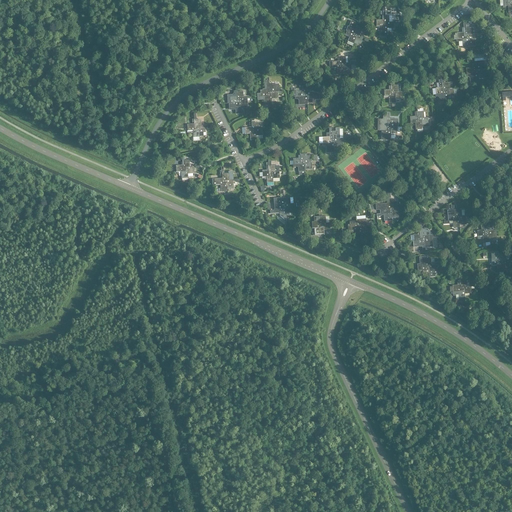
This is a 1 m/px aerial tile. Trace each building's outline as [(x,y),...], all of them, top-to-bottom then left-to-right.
[(347,31),(346,34),(346,35),(350,36),(354,38),(355,36),(353,35),(354,31),(356,28),(356,27),(357,24),(355,24),(354,26),(353,26),(352,27),(351,28),(348,27),(346,31),(347,31)] [(354,31),(353,35),(355,36),(356,34),(359,35),(361,30),(356,28),(354,31)] [(466,29),(464,29),(464,31),(464,33),(464,37),(466,37),(466,35),(474,34),(473,28),(466,29)] [(357,36),(354,44),(357,45),(358,43),(360,44),(361,43),(363,37),(359,35),(356,34),(355,36),(357,36)] [(474,34),(466,35),(466,37),(469,37),(469,42),(469,46),(473,46),(473,41),(475,41),(475,34),(474,34)] [(350,38),(348,42),(354,44),(357,36),(355,36),(354,38),(350,36),(350,38)] [(338,58),(337,58),(337,62),(338,62),(339,66),(341,66),(341,64),(346,63),(346,60),(344,60),(344,58),(338,58)] [(476,61),(472,62),(473,68),(473,72),(476,72),(475,70),(480,69),(484,69),(483,61),(476,62),(476,61)] [(341,64),(341,66),(343,66),(343,69),(343,74),(344,75),(344,74),(351,74),(351,65),(351,64),(349,64),(349,63),(350,63),(348,63),(346,63),(341,64)] [(480,69),(475,70),(476,72),(478,72),(478,78),(479,78),(480,79),(481,79),(482,78),(484,77),(484,70),(484,69),(480,69)] [(472,75),(470,75),(470,77),(470,81),(479,80),(479,79),(478,78),(478,72),(476,72),(476,74),(472,75)] [(261,94),(257,94),(257,100),(263,100),(263,97),(270,96),(269,94),(267,94),(267,90),(267,86),(266,81),(264,81),(265,90),(261,91),(261,94)] [(437,89),(436,89),(437,95),(439,95),(442,94),(446,94),(445,92),(443,92),(443,88),(442,84),(442,83),(439,83),(436,83),(437,89)] [(452,83),(442,84),(443,88),(443,92),(445,92),(445,90),(450,89),(453,89),(452,83)] [(273,86),(267,86),(267,90),(267,94),(269,94),(269,92),(274,92),(277,92),(279,92),(278,84),(273,85),(273,86)] [(230,99),(228,99),(228,103),(230,103),(235,103),(239,103),(239,101),(237,101),(236,97),(236,95),(236,92),(236,91),(234,91),(234,95),(230,95),(230,99)] [(442,94),(439,95),(440,102),(449,101),(448,96),(447,91),(445,92),(446,94),(442,94)] [(511,91),(502,92),(502,98),(503,97),(503,101),(506,101),(506,97),(511,96),(511,91)] [(270,96),(263,97),(264,103),(266,103),(272,103),(272,99),(271,94),(269,94),(270,96)] [(296,97),(295,97),(295,99),(299,99),(299,105),(307,104),(307,103),(307,99),(307,95),(305,95),(305,97),(301,97),(299,97),(296,97)] [(424,118),(419,118),(420,121),(422,120),(422,125),(422,127),(428,126),(428,118),(424,118)] [(380,122),(380,131),(382,131),(384,131),(388,131),(388,129),(387,129),(387,125),(387,122),(380,122)] [(329,133),(329,135),(329,137),(329,142),(331,141),(331,139),(335,139),(338,139),(339,139),(338,129),(335,129),(335,132),(333,132),(333,133),(330,133),(329,133)] [(382,131),(382,137),(390,138),(390,134),(391,129),(388,129),(388,131),(384,131),(382,131)] [(328,138),(322,138),(323,144),(327,144),(331,144),(331,141),(329,142),(329,137),(329,135),(328,135),(328,138)] [(300,154),(299,154),(299,155),(299,156),(300,159),(300,163),(302,163),(304,163),(304,167),(304,170),(309,169),(309,167),(310,167),(310,161),(311,161),(311,160),(310,160),(310,157),(306,157),(306,154),(300,155),(300,154)] [(266,171),(262,171),(263,177),(266,177),(267,177),(270,177),(270,175),(269,175),(268,171),(268,167),(268,166),(266,166),(265,166),(266,170),(266,171)] [(274,166),(268,167),(268,171),(269,175),(270,175),(270,173),(278,172),(278,168),(274,169),(274,166)] [(215,182),(212,182),(213,186),(220,185),(224,185),(224,182),(222,183),(222,174),(221,174),(220,175),(221,176),(221,179),(215,179),(215,182)] [(222,174),(222,183),(224,182),(224,180),(231,180),(230,176),(228,176),(228,174),(222,174)] [(224,185),(220,185),(221,192),(227,191),(227,189),(233,188),(232,180),(231,180),(224,180),(224,182),(224,185)] [(277,203),(274,203),(274,209),(279,209),(283,209),(283,207),(283,205),(289,204),(289,198),(280,199),(280,198),(277,199),(277,203)] [(396,202),(387,203),(387,207),(388,211),(390,211),(390,209),(394,208),(397,208),(396,202)] [(289,204),(283,205),(283,207),(285,207),(285,212),(289,212),(289,211),(291,211),(291,205),(291,204),(289,204)] [(394,208),(390,209),(390,211),(392,211),(392,215),(392,217),(396,216),(396,215),(398,215),(398,209),(398,208),(394,208)] [(386,213),(384,214),(384,215),(385,221),(393,220),(393,219),(392,217),(392,215),(392,211),(390,211),(390,213),(386,213)] [(462,216),(457,216),(458,218),(459,218),(460,223),(460,225),(464,225),(463,223),(466,223),(466,217),(466,216),(462,216)] [(350,225),(350,231),(355,230),(359,230),(359,228),(357,228),(356,224),(356,221),(350,222),(350,225)] [(492,225),(484,226),(484,230),(485,234),(487,234),(487,232),(491,231),(493,231),(492,225)] [(321,228),(314,229),(314,235),(318,235),(324,234),(323,230),(323,226),(321,226),(321,228)] [(428,230),(420,230),(420,235),(420,239),(422,238),(422,236),(426,236),(429,236),(429,230),(428,230)] [(491,231),(487,232),(487,234),(489,233),(490,239),(490,242),(490,244),(492,243),(492,242),(491,241),(491,240),(497,239),(496,234),(496,235),(496,230),(493,231),(491,231)] [(426,236),(422,236),(422,238),(425,238),(425,242),(425,243),(425,247),(433,247),(432,242),(431,242),(430,237),(431,237),(431,236),(430,236),(429,236),(426,236)] [(496,254),(492,254),(492,258),(494,258),(494,260),(493,260),(493,266),(495,266),(497,266),(498,266),(501,266),(501,264),(499,264),(499,255),(499,252),(496,252),(496,254)] [(421,264),(418,265),(418,270),(423,270),(427,270),(427,268),(425,268),(424,260),(424,259),(420,259),(421,264)] [(506,261),(501,262),(501,264),(503,263),(504,268),(504,270),(509,270),(509,261),(506,261)] [(431,265),(427,266),(427,268),(429,267),(429,272),(429,274),(435,273),(435,272),(435,271),(435,266),(435,265),(431,265)] [(454,292),(453,292),(453,295),(459,294),(459,298),(459,300),(465,299),(465,298),(465,294),(464,289),(462,289),(462,291),(459,292),(454,292)]
